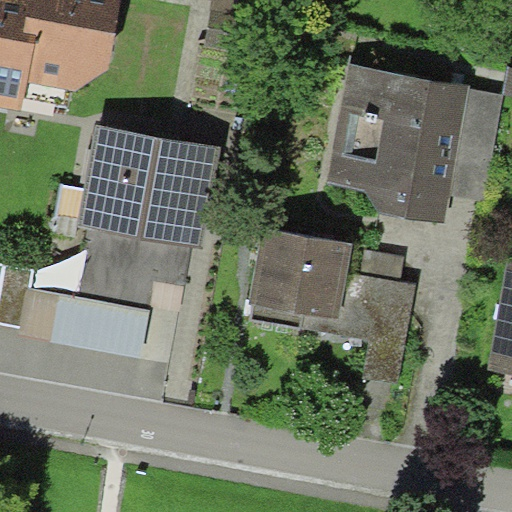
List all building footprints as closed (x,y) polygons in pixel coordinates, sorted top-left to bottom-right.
[(32,0),(32,1),(26,0),(0,0),(0,115),(31,122),(38,88),(76,96),(119,74),(133,0),(32,0)] [(511,95),(511,92),(353,67),(333,192),(493,217),(511,95)] [(220,147),(96,123),(77,224),(88,226),(84,248),(89,249),(80,296),(150,308),(156,280),(185,285),(193,246),(200,248),(220,147)] [(356,247),(262,232),(252,300),(345,315),(356,247)] [(30,268),(0,263),(0,324),(20,328),(27,288),(30,268)] [(511,283),(491,386),(511,390),(511,283)] [(141,357),(150,308),(80,296),(27,288),(20,328),(19,335),(141,357)]
